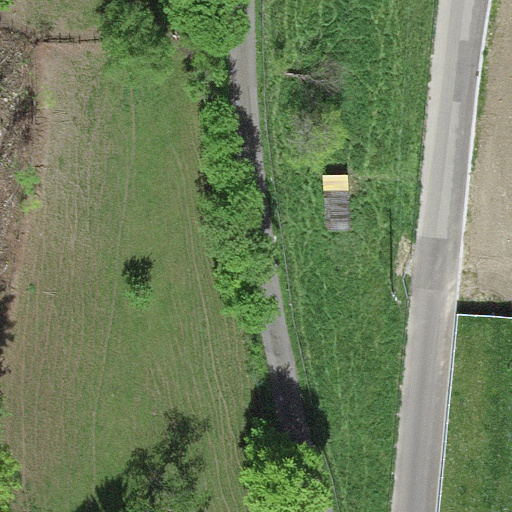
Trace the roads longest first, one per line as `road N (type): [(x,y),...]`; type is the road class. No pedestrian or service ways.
road 1 (unclassified): [(242,0),(259,227),(279,353),(319,511)]
road 2 (unclassified): [(413,511),(466,0)]
